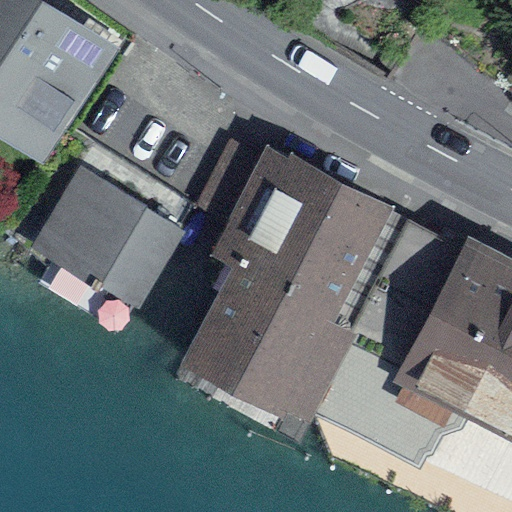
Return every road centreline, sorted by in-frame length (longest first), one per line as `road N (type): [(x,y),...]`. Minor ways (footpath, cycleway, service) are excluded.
road 1 (secondary): [(407,133),(191,0)]
road 2 (residential): [(407,133),(434,80),(449,73),(465,76),(511,113)]
